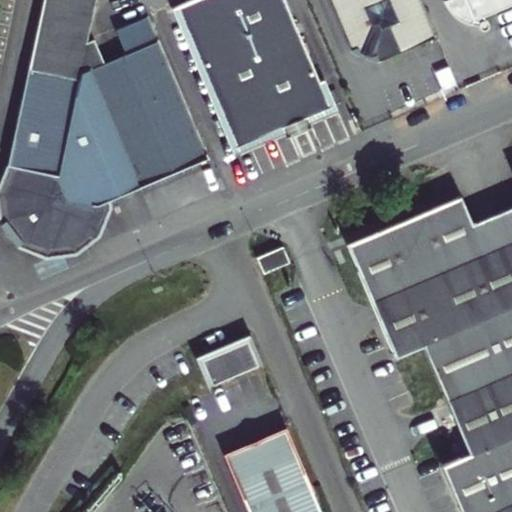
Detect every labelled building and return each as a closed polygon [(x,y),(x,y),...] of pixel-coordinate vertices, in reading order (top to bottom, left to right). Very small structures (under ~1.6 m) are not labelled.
[(124,63),(100,74),(89,47),(80,51),(90,0),(39,0),(14,125),(4,173),(9,177),(0,192),(0,232),(13,251),(39,262),(65,258),(86,242),(96,218),(93,212),(206,162),(145,23),(113,37),(124,63)] [(286,139),(310,127),(309,124),(306,118),(331,107),(322,86),(284,0),(198,0),(178,9),(238,148),(282,129),(286,139)] [(360,56),(361,57),(371,60),(373,61),(379,58),(381,63),(437,39),(420,0),(331,0),(353,51),(357,49),(360,56)] [(480,30),(481,33),(483,35),(485,36),(487,36),(490,35),(492,31),(493,29),(492,27),(488,24),(484,19),(511,6),(511,0),(465,0),(449,8),(451,13),(456,19),(463,24),(471,29),(480,30)] [(178,9),(171,12),(231,151),(238,148),(178,9)] [(368,68),(371,60),(361,57),(358,65),(368,68)] [(306,118),(309,124),(339,112),(327,84),(322,86),(331,107),(306,118)] [(511,511),(511,207),(473,224),(461,195),(348,243),(396,355),(424,343),(470,453),(443,465),(463,511),(511,511)] [(283,247),(256,258),(262,272),(289,262),(283,247)] [(215,387),(260,368),(251,343),(204,362),(215,387)] [(228,457),(250,511),(321,511),(287,432),(228,457)]
